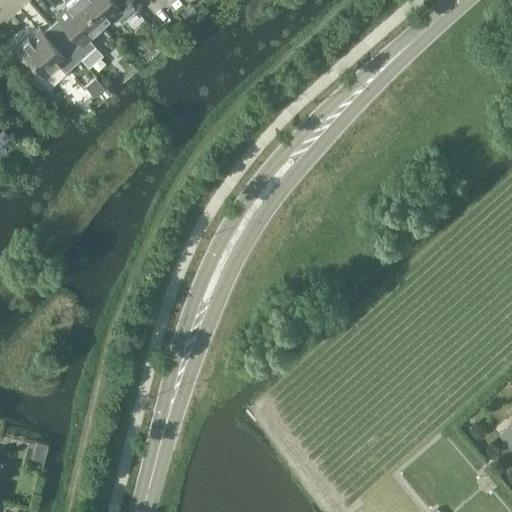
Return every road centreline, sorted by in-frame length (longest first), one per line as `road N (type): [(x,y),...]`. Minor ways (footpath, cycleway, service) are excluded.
road 1 (secondary): [(331,115),(285,149),(246,200),(208,263),(193,328)]
road 2 (secondary): [(193,328),(258,216),(331,115)]
road 3 (secondary): [(143,511),(193,328)]
road 4 (secondary): [(331,115),(463,0)]
